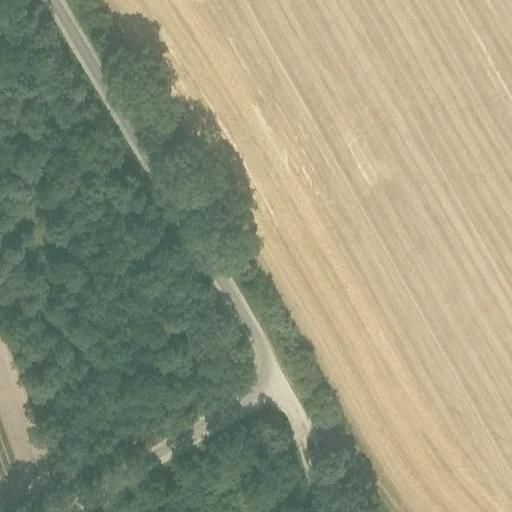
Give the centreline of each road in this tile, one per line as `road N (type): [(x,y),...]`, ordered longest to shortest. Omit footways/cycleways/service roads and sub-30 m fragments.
road 1 (unclassified): [(59,511),(280,385),(246,313),(58,0)]
road 2 (track): [(280,385),(324,511)]
